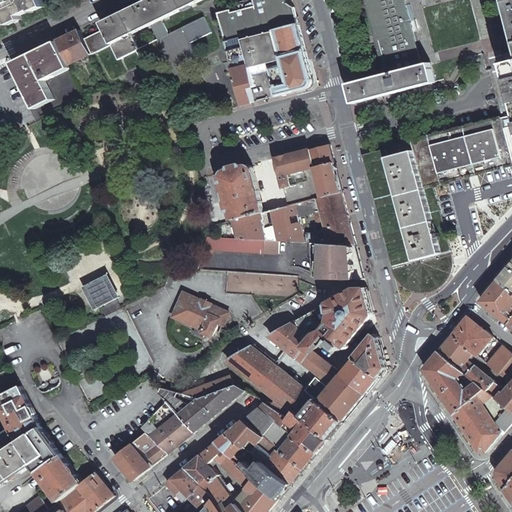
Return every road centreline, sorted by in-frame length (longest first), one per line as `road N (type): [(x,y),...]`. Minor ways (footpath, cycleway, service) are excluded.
road 1 (unclassified): [(349,131),(397,324),(412,331)]
road 2 (residential): [(349,131),(472,102),(478,87),(511,71)]
road 3 (secondary): [(308,491),(410,370)]
road 4 (residential): [(135,496),(254,401)]
road 5 (unclassified): [(313,0),(349,131)]
road 6 (residential): [(113,0),(0,57)]
road 7 (residential): [(410,370),(480,472)]
